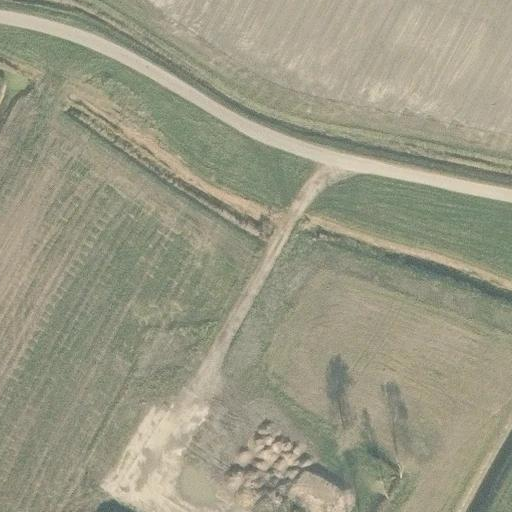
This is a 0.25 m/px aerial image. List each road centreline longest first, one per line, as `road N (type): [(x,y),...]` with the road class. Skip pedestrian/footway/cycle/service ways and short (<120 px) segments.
road 1 (unclassified): [(511,197),(294,146),(109,49),(0,17)]
road 2 (track): [(193,511),(177,490),(183,430),(308,193),(343,161)]
